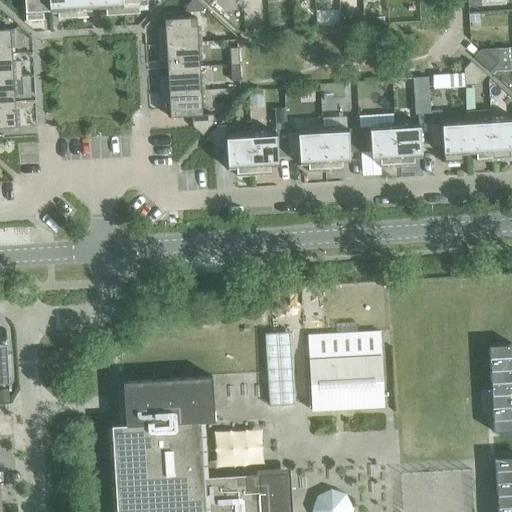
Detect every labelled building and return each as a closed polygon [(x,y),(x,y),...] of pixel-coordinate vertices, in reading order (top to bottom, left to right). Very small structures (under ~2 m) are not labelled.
[(49,11),(48,0),(23,0),(25,21),(43,20),(42,11),(49,11)] [(72,0),(48,0),(49,11),(57,10),(57,19),(74,18),(72,0)] [(96,0),(72,0),(74,18),(91,17),(90,8),(97,8),(96,0)] [(120,0),(96,0),(97,8),(105,7),(105,16),(122,15),(120,0)] [(146,0),(120,0),(122,15),(139,14),(138,5),(146,5),(146,0)] [(201,12),(204,8),(195,0),(191,0),(184,8),(185,13),(201,12)] [(478,14),(469,14),(469,23),(479,22),(478,14)] [(156,28),(157,45),(197,43),(196,18),(163,20),(164,28),(156,28)] [(0,29),(0,54),(11,54),(9,29),(0,29)] [(166,61),(166,69),(199,67),(197,43),(157,45),(158,62),(166,61)] [(229,48),(230,65),(239,64),(238,48),(229,48)] [(473,58),(489,72),(497,63),(496,48),(480,49),(473,58)] [(0,54),(0,78),(21,78),(20,61),(12,61),(11,54),(0,54)] [(478,85),(484,78),(486,76),(470,61),(463,69),(464,86),(478,85)] [(239,64),(230,65),(231,82),(240,81),(239,64)] [(159,76),(160,93),(200,91),(199,67),(166,69),(167,76),(159,76)] [(0,78),(0,102),(14,102),(14,95),(22,94),(21,78),(0,78)] [(473,88),(464,89),(465,100),(473,99),(473,88)] [(261,90),(249,90),(249,106),(262,106),(261,90)] [(200,91),(160,93),(161,110),(169,109),(169,118),(191,116),(192,127),(202,136),(213,123),(213,115),(202,115),(200,91)] [(14,102),(0,102),(0,127),(16,127),(14,102)] [(511,118),(490,120),(492,161),(509,160),(509,151),(511,150),(511,118)] [(490,120),(466,122),(468,154),(475,153),(476,162),(492,161),(490,120)] [(466,122),(430,124),(431,148),(442,147),(444,164),(461,163),(461,154),(468,154),(466,122)] [(430,124),(394,126),(397,167),(413,165),(413,157),(421,157),(421,148),(431,148),(430,124)] [(253,175),(250,135),(226,136),(225,125),(217,126),(205,139),(215,148),(226,147),(227,169),(235,168),(236,176),(253,175)] [(394,126),(358,128),(360,152),(371,151),(371,160),(379,159),(380,168),(397,167),(394,126)] [(358,128),(322,130),(325,171),(341,170),(341,162),(349,161),(349,153),(360,152),(358,128)] [(322,130),(286,133),(288,156),(299,156),(299,164),(307,164),(308,172),(325,171),(322,130)] [(286,133),(250,135),(253,175),(270,174),(269,166),(277,165),(277,157),(288,156),(286,133)] [(379,332),(307,336),(311,411),(383,407),(379,332)] [(270,342),(273,406),(293,405),(290,341),(270,342)] [(511,431),(511,344),(488,346),(492,432),(511,431)] [(0,384),(8,384),(7,355),(0,354),(0,384)] [(115,511),(287,511),(285,473),(256,475),(256,476),(245,476),(203,479),(200,423),(214,422),(212,377),(122,382),(125,425),(122,425),(111,426),(115,511)] [(8,391),(0,390),(0,401),(8,401),(8,391)] [(511,511),(511,457),(494,459),(497,511),(511,511)]
